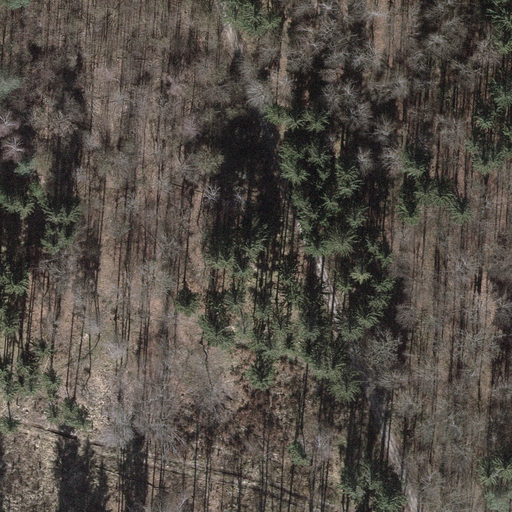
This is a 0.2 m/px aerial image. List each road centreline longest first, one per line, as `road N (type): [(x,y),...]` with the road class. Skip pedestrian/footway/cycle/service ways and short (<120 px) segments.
road 1 (track): [(417,511),(214,0)]
road 2 (track): [(332,306),(485,511)]
